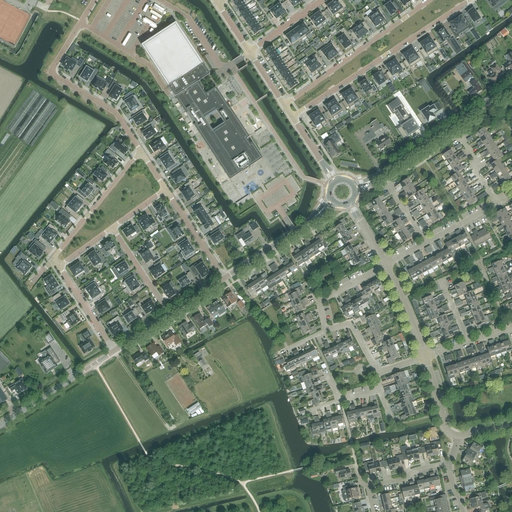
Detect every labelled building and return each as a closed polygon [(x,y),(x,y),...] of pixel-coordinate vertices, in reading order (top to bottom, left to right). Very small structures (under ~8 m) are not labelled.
[(337,0),(336,0),(332,3),(339,13),(339,14),(345,10),(343,8),(346,6),(341,0),(340,0),(338,1),(337,0)] [(243,1),(235,6),(238,11),(239,11),(247,6),(243,1)] [(396,11),(395,10),(398,8),(394,2),(391,4),(390,2),(384,6),(391,16),(395,13),(394,13),(396,11)] [(283,3),(281,5),(280,4),(275,7),(281,16),(286,12),(284,10),(287,8),(283,3)] [(339,13),(332,3),(327,7),(328,8),(326,10),(331,17),(333,15),(334,16),(339,13)] [(276,19),(281,16),(275,7),(273,5),(268,8),(271,12),(268,14),(272,19),(275,17),(276,19)] [(250,10),(247,6),(239,11),(242,16),(250,10)] [(372,13),(380,24),(385,20),(381,14),(383,12),(380,7),(372,13)] [(483,16),(479,11),(477,13),(474,8),(469,11),(470,12),(468,13),(474,23),(480,18),(483,16)] [(253,15),(250,10),(242,16),(245,20),(253,15)] [(104,20),(107,21),(110,14),(104,11),(102,17),(105,18),(104,20)] [(320,12),(315,15),(321,24),(321,23),(328,18),(324,12),(321,14),(320,12)] [(375,27),(380,24),(372,13),(365,18),(368,23),(371,21),(375,27)] [(256,20),(253,15),(245,20),(248,24),(247,25),(248,25),(256,20)] [(321,24),(315,15),(310,19),(311,21),(309,23),(313,28),(315,26),(318,30),(323,26),(321,23),(321,24)] [(458,18),(455,19),(463,31),(468,28),(469,29),(472,28),(467,19),(464,21),(461,17),(459,18),(458,18)] [(463,31),(455,19),(452,21),(453,22),(450,24),(453,28),(451,30),(456,38),(459,36),(458,34),(463,31)] [(256,20),(248,25),(251,30),(259,24),(256,20)] [(355,25),(356,26),(363,36),(368,32),(367,30),(369,29),(364,22),(362,24),(360,22),(355,25)] [(145,43),(142,46),(173,93),(175,97),(230,180),(263,158),(258,151),(257,149),(253,143),(250,144),(247,139),(250,137),(249,137),(230,108),(216,87),(206,94),(203,90),(204,90),(200,84),(200,85),(198,82),(208,76),(210,75),(176,23),(155,37),(145,43)] [(299,27),(306,36),(313,31),(310,26),(307,28),(304,23),(299,27)] [(259,24),(251,30),(254,35),(262,29),(259,24)] [(356,26),(351,30),(353,32),(351,34),(354,39),(357,38),(358,39),(363,36),(356,26)] [(302,40),(306,36),(299,27),(295,30),(302,40)] [(437,33),(436,33),(436,34),(440,39),(439,39),(441,43),(442,42),(442,43),(443,43),(447,40),(448,42),(449,41),(455,49),(459,46),(454,38),(451,40),(450,38),(451,38),(450,37),(444,28),(437,33)] [(297,43),(302,40),(295,30),(290,33),(297,43)] [(347,39),(350,37),(346,32),(343,34),(344,35),(338,39),(338,40),(338,41),(340,44),(341,43),(345,49),(347,48),(349,46),(351,45),(347,39)] [(293,46),(297,43),(290,33),(286,37),(288,40),(290,42),(293,46)] [(425,40),(433,53),(438,50),(446,63),(449,60),(436,41),(433,42),(432,41),(430,37),(428,39),(428,38),(425,40)] [(422,42),(420,44),(422,47),(423,49),(421,51),(425,58),(433,53),(425,40),(424,41),(422,42)] [(325,47),(333,57),(338,54),(334,48),(337,46),(333,41),(325,47)] [(265,51),(268,56),(276,50),(273,45),(265,51)] [(455,49),(454,50),(457,55),(461,51),(462,51),(459,46),(455,49)] [(329,61),(333,57),(325,47),(318,52),(322,57),(324,55),(329,61)] [(408,52),(416,64),(423,59),(419,52),(416,54),(415,52),(413,48),(411,50),(408,51),(408,52)] [(279,55),(276,50),(268,56),(271,60),(271,61),(279,55)] [(411,67),(416,64),(408,52),(407,52),(405,54),(403,55),(405,59),(406,60),(404,62),(407,67),(410,66),(411,67)] [(509,63),(507,65),(503,67),(507,73),(510,70),(511,72),(511,71),(511,52),(509,55),(511,59),(511,60),(509,62),(509,63)] [(316,54),(309,59),(316,70),(321,66),(320,64),(322,63),(316,54)] [(274,65),(282,60),(279,55),(271,61),(274,65)] [(67,58),(66,58),(63,61),(64,62),(62,65),(66,67),(65,69),(68,71),(69,69),(72,71),(74,68),(75,68),(77,65),(78,65),(78,66),(80,67),(85,61),(81,58),(79,62),(76,60),(74,62),(67,58)] [(316,70),(309,59),(306,61),(304,63),(301,65),(308,73),(310,71),(312,73),(316,70)] [(285,65),(282,60),(274,65),(277,70),(285,65)] [(397,73),(399,75),(406,70),(402,63),(399,65),(398,63),(396,60),(394,61),(391,62),(391,63),(397,73)] [(392,76),(397,73),(391,63),(390,63),(388,65),(386,66),(388,70),(389,71),(387,73),(390,78),(393,77),(392,76)] [(501,79),(497,74),(500,71),(496,64),(490,68),(491,69),(488,72),(490,75),(487,77),(492,84),(501,79)] [(288,69),(285,65),(277,70),(280,75),(288,69)] [(86,68),(85,67),(83,71),(84,71),(80,77),(81,78),(81,79),(85,81),(86,80),(87,81),(89,78),(92,80),(98,71),(95,69),(93,71),(87,67),(86,68)] [(465,67),(457,72),(465,83),(468,81),(472,77),(472,76),(473,75),(469,70),(468,71),(465,67)] [(283,79),(291,74),(288,69),(280,75),(283,79)] [(376,83),(377,83),(379,86),(385,82),(388,80),(383,73),(380,75),(379,73),(377,74),(373,76),(375,79),(374,80),(376,83)] [(287,84),(295,79),(291,74),(283,79),(284,79),(287,84)] [(95,83),(93,86),(102,92),(106,87),(107,88),(112,80),(108,78),(106,81),(97,75),(93,82),(95,83)] [(287,84),(290,89),(298,84),(295,79),(287,84)] [(373,91),(377,89),(373,84),(370,86),(366,80),(364,82),(363,81),(360,83),(361,84),(359,84),(363,89),(362,90),(364,94),(365,93),(366,94),(372,89),(373,91)] [(474,89),(468,93),(472,97),(477,93),(477,94),(482,90),(479,86),(477,83),(475,80),(470,84),(474,89)] [(119,85),(114,81),(110,87),(113,89),(109,96),(110,96),(110,97),(113,99),(113,98),(116,100),(118,97),(119,97),(121,94),(120,94),(122,90),(118,87),(119,85)] [(444,86),(447,92),(452,89),(448,84),(444,86)] [(313,86),(309,89),(310,91),(301,99),(305,103),(318,92),(313,86)] [(354,104),(362,99),(357,92),(355,94),(354,92),(351,89),(349,90),(347,92),(346,92),(354,104)] [(346,92),(343,94),(341,95),(344,99),(345,101),(342,102),(346,108),(348,106),(349,108),(354,104),(346,92)] [(135,95),(134,96),(132,93),(125,98),(127,100),(124,102),(126,104),(125,104),(127,107),(138,100),(135,95)] [(333,101),(331,102),(330,103),(338,114),(342,111),(343,112),(346,110),(341,103),(339,105),(338,103),(335,99),(333,101)] [(143,108),(138,100),(127,107),(129,110),(130,110),(131,112),(133,111),(135,113),(143,108)] [(398,100),(388,106),(393,114),(397,111),(406,124),(398,129),(404,138),(419,128),(413,119),(411,120),(402,108),(403,107),(398,100)] [(330,103),(327,105),(325,106),(328,110),(327,110),(328,111),(326,113),(329,118),(332,117),(333,117),(338,114),(330,103)] [(437,103),(437,104),(429,109),(428,108),(427,108),(427,109),(422,112),(428,122),(435,118),(433,115),(441,109),(437,103)] [(135,122),(137,126),(147,120),(143,114),(145,113),(143,110),(134,116),(135,119),(134,120),(135,122)] [(314,113),(320,123),(322,126),(327,122),(326,121),(328,119),(325,114),(322,115),(321,114),(319,110),(317,112),(317,111),(314,113)] [(314,113),(313,114),(311,115),(309,117),(312,121),(313,123),(310,125),(314,130),(317,128),(316,126),(320,123),(314,113)] [(376,120),(371,123),(377,132),(382,128),(376,120)] [(148,130),(143,133),(144,135),(144,136),(146,140),(156,133),(153,130),(152,127),(156,125),(153,121),(146,126),(148,130)] [(479,138),(487,133),(484,128),(476,133),(479,138)] [(341,141),(336,133),(326,140),(327,139),(330,143),(326,145),(327,147),(326,147),(327,147),(328,148),(327,149),(328,149),(329,150),(328,150),(328,151),(329,150),(330,152),(329,152),(330,152),(333,157),(340,152),(334,143),(340,139),(341,141)] [(480,144),(490,137),(488,133),(487,133),(479,138),(481,141),(479,142),(480,144)] [(380,151),(391,143),(387,136),(375,143),(380,151)] [(486,148),(494,142),(490,137),(480,144),(478,146),(475,147),(477,150),(482,147),(482,146),(484,145),(486,148)] [(160,139),(150,145),(154,152),(160,149),(161,152),(167,148),(165,145),(164,146),(160,139)] [(113,145),(110,148),(115,152),(117,150),(124,155),(125,154),(126,154),(128,151),(129,149),(126,147),(127,146),(124,144),(123,144),(120,142),(115,147),(113,145)] [(487,150),(485,152),(485,151),(480,155),(482,157),(483,156),(497,147),(494,142),(486,148),(487,150)] [(492,157),(500,152),(497,147),(483,156),(484,158),(490,154),(492,157)] [(115,155),(108,149),(106,152),(109,155),(105,161),(105,162),(104,163),(109,166),(110,165),(113,168),(115,166),(116,166),(118,163),(118,162),(112,157),(115,155)] [(163,165),(174,158),(169,150),(161,156),(162,158),(160,160),(161,162),(163,165)] [(446,160),(454,155),(451,150),(443,155),(446,160)] [(454,155),(446,160),(449,165),(460,158),(465,155),(463,152),(458,155),(458,156),(456,158),(454,155)] [(488,167),(503,157),(500,152),(492,157),(494,160),(491,161),(486,164),(488,167)] [(493,170),(501,164),(498,160),(503,157),(488,167),(489,169),(492,167),(493,170)] [(174,158),(163,165),(165,168),(167,170),(169,168),(170,171),(179,165),(174,158)] [(452,170),(460,164),(459,162),(461,160),(460,158),(449,165),(452,170)] [(466,167),(465,165),(462,167),(460,164),(452,170),(455,174),(461,171),(466,167)] [(494,176),(505,169),(501,164),(493,170),(495,172),(493,174),(494,176)] [(187,172),(183,166),(172,173),(174,176),(172,178),(173,178),(172,179),(173,181),(174,181),(176,184),(186,178),(183,174),(187,172)] [(99,169),(94,175),(99,178),(98,179),(101,181),(102,181),(103,182),(106,178),(105,177),(107,175),(105,174),(108,171),(102,167),(100,170),(99,169)] [(500,179),(508,174),(505,169),(494,176),(495,178),(498,176),(500,179)] [(463,173),(461,171),(455,174),(451,177),(454,182),(462,177),(460,174),(463,173)] [(508,174),(500,179),(503,184),(511,179),(508,174)] [(457,187),(467,180),(469,179),(468,177),(466,178),(464,180),(462,177),(454,182),(457,187)] [(79,189),(77,192),(85,199),(87,197),(88,197),(94,190),(92,188),(93,186),(95,184),(89,178),(87,181),(89,183),(82,192),(79,189)] [(403,189),(411,184),(408,179),(395,187),(396,189),(401,186),(403,189)] [(460,192),(468,186),(466,184),(469,182),(467,180),(457,187),(460,192)] [(181,191),(184,197),(194,190),(189,182),(184,185),(186,188),(181,191)] [(401,197),(414,188),(411,184),(403,189),(405,192),(400,195),(401,197)] [(467,201),(474,196),(473,193),(474,192),(475,193),(482,188),(481,185),(474,190),(474,189),(463,197),(467,201)] [(463,197),(474,189),(473,188),(470,189),(468,186),(460,192),(463,197)] [(409,198),(414,195),(417,193),(414,188),(401,197),(403,199),(407,195),(409,198)] [(200,198),(194,190),(184,197),(187,202),(193,198),(194,201),(200,198)] [(417,200),(425,195),(422,190),(417,193),(414,195),(417,200)] [(470,206),(478,201),(487,195),(485,192),(476,198),(474,196),(467,201),(470,206)] [(70,201),(80,209),(82,206),(83,204),(82,203),(84,201),(77,195),(72,202),(70,200),(70,201)] [(249,195),(236,203),(238,207),(251,198),(249,195)] [(420,205),(428,199),(425,195),(417,200),(420,205)] [(374,208),(382,203),(379,198),(371,203),(374,208)] [(423,209),(431,204),(428,199),(420,205),(423,209)] [(78,212),(80,209),(70,201),(64,207),(73,215),(73,214),(72,214),(74,211),(76,213),(77,211),(78,212)] [(201,201),(196,204),(198,206),(193,210),(196,215),(206,208),(201,201)] [(377,213),(385,207),(382,203),(374,208),(377,213)] [(427,214),(434,209),(431,204),(423,209),(427,214)] [(163,221),(162,219),(168,215),(163,207),(162,208),(160,205),(155,208),(156,209),(155,209),(159,215),(157,217),(161,222),(163,221)] [(380,218),(388,212),(385,207),(377,213),(380,218)] [(206,208),(196,215),(198,218),(198,217),(200,219),(207,214),(209,213),(206,208)] [(493,221),(506,214),(505,212),(506,211),(505,208),(495,214),(496,217),(491,219),(493,221)] [(69,215),(62,209),(59,213),(62,215),(57,221),(56,222),(59,224),(60,223),(63,226),(63,227),(64,226),(65,228),(70,221),(66,218),(69,215)] [(430,219),(438,214),(434,209),(427,214),(430,219)] [(383,222),(391,217),(388,212),(380,218),(383,222)] [(430,219),(433,224),(441,218),(443,217),(440,212),(438,214),(430,219)] [(207,214),(200,219),(201,221),(200,222),(202,225),(211,219),(212,219),(209,214),(208,215),(207,214)] [(500,223),(510,217),(509,216),(507,217),(506,214),(493,221),(494,223),(498,220),(500,223)] [(138,220),(140,223),(139,224),(141,227),(142,226),(144,230),(150,226),(152,230),(151,230),(152,230),(157,227),(155,223),(156,222),(152,217),(149,219),(146,215),(143,217),(143,216),(138,220)] [(395,222),(391,217),(383,222),(387,227),(391,224),(395,222)] [(497,230),(511,223),(509,220),(511,219),(510,217),(500,223),(501,226),(497,228),(497,230)] [(215,221),(213,218),(212,219),(211,219),(202,225),(206,230),(211,226),(212,229),(217,226),(215,221)] [(401,222),(399,219),(395,222),(391,224),(394,229),(407,220),(406,218),(401,222)] [(334,225),(336,228),(339,233),(345,229),(343,226),(347,223),(344,219),(334,225)] [(398,233),(406,228),(404,225),(408,222),(407,220),(394,229),(398,233)] [(505,232),(511,227),(511,224),(511,223),(497,230),(499,232),(503,229),(505,232)] [(50,224),(44,231),(54,239),(58,234),(53,230),(55,228),(50,224)] [(140,231),(136,226),(134,228),(132,225),(123,231),(127,238),(136,232),(137,234),(140,231)] [(174,228),(172,225),(166,229),(169,234),(172,232),(177,239),(184,234),(178,225),(174,228)] [(486,241),(491,239),(484,225),(482,226),(484,229),(480,231),(486,241)] [(221,226),(210,233),(212,237),(211,238),(212,240),(211,241),(214,244),(214,243),(215,244),(216,243),(216,244),(220,242),(219,241),(224,238),(220,232),(224,230),(221,226)] [(511,227),(505,232),(506,235),(501,238),(502,239),(511,233),(511,227)] [(401,238),(414,230),(412,228),(408,231),(406,228),(398,233),(401,238)] [(41,229),(34,237),(37,239),(38,237),(39,237),(44,231),(41,229)] [(343,238),(352,232),(351,230),(347,232),(345,229),(339,233),(343,238)] [(414,230),(401,238),(404,243),(412,238),(410,235),(415,231),(414,230)] [(457,231),(464,244),(465,246),(471,243),(465,233),(462,235),(459,230),(457,231)] [(486,241),(480,231),(477,233),(476,230),(474,231),(481,244),(486,241)] [(39,237),(38,238),(43,242),(45,240),(50,244),(54,239),(44,231),(39,237)] [(243,231),(236,236),(239,240),(242,238),(246,245),(246,246),(255,240),(250,233),(246,235),(243,231)] [(459,247),(464,244),(457,231),(455,232),(458,237),(455,239),(459,247)] [(476,247),(481,244),(474,231),(472,232),(474,235),(470,237),(476,247)] [(352,232),(343,238),(340,240),(344,247),(347,245),(346,243),(352,239),(350,236),(354,234),(352,232)] [(510,241),(511,239),(511,233),(502,239),(503,241),(509,238),(510,241)] [(314,243),(318,249),(324,246),(325,248),(328,247),(320,235),(315,238),(317,241),(314,243)] [(459,247),(455,239),(452,240),(449,235),(447,236),(454,250),(459,247)] [(449,252),(454,250),(447,236),(445,238),(448,242),(445,244),(448,249),(449,252)] [(43,246),(35,240),(32,243),(35,245),(32,249),(31,248),(28,252),(31,254),(32,253),(35,256),(38,258),(39,256),(40,257),(42,254),(43,252),(40,249),(43,246)] [(116,246),(112,240),(102,246),(104,248),(101,250),(106,257),(109,255),(107,252),(116,246)] [(186,243),(184,240),(178,244),(183,252),(192,246),(190,243),(189,243),(188,241),(186,243)] [(320,252),(318,249),(314,243),(311,245),(307,240),(305,241),(315,255),(320,252)] [(449,252),(448,249),(444,251),(442,246),(443,246),(440,240),(437,242),(447,260),(452,257),(449,252)] [(310,259),(315,255),(305,241),(303,243),(307,248),(304,250),(308,256),(310,259)] [(438,255),(442,263),(447,260),(437,242),(434,243),(437,249),(438,248),(441,253),(438,255)] [(139,253),(143,258),(153,251),(148,244),(143,247),(145,250),(139,253)] [(347,255),(358,249),(361,247),(360,245),(353,249),(351,245),(344,249),(347,255)] [(194,249),(192,246),(183,252),(181,253),(186,261),(194,255),(192,253),(194,251),(193,249),(194,249)] [(308,256),(304,250),(301,252),(298,249),(296,250),(303,260),(308,256)] [(351,260),(357,257),(355,253),(359,251),(358,249),(347,255),(351,260)] [(304,262),(303,260),(296,250),(294,252),(296,255),(293,257),(299,266),(304,262)] [(153,251),(143,258),(146,264),(151,260),(153,262),(160,258),(158,255),(156,256),(153,251)] [(428,260),(424,262),(422,257),(420,251),(417,253),(420,258),(423,263),(427,271),(432,268),(428,260)] [(91,255),(88,257),(95,266),(101,262),(102,264),(105,262),(101,254),(98,256),(95,252),(90,255),(91,255)] [(16,268),(20,271),(25,275),(25,276),(25,275),(28,272),(29,271),(30,271),(29,270),(32,267),(28,263),(27,263),(27,262),(24,260),(27,258),(27,257),(21,253),(16,259),(20,262),(19,263),(19,264),(16,268)] [(365,262),(369,260),(365,255),(359,258),(360,259),(359,260),(358,259),(357,257),(351,260),(354,266),(358,263),(360,266),(365,262)] [(437,266),(442,263),(438,255),(433,257),(437,266)] [(285,256),(283,258),(285,262),(292,272),(297,268),(293,262),(290,264),(285,256)] [(432,268),(437,266),(433,257),(428,260),(432,268)] [(366,268),(374,262),(371,258),(363,265),(366,268)] [(413,268),(410,263),(407,258),(404,260),(407,265),(408,265),(410,269),(407,271),(412,279),(417,276),(413,268)] [(422,274),(427,271),(423,263),(420,258),(418,259),(420,264),(418,266),(422,274)] [(488,270),(488,271),(503,265),(501,263),(503,262),(502,260),(492,264),(493,267),(488,270)] [(161,274),(164,272),(160,266),(162,265),(160,261),(154,265),(156,268),(151,272),(153,274),(152,275),(155,279),(158,276),(159,277),(162,275),(161,274)] [(121,274),(123,276),(129,272),(127,269),(128,269),(127,267),(127,266),(125,262),(116,269),(120,275),(121,274)] [(286,275),(292,272),(285,262),(283,264),(285,267),(282,269),(286,275)] [(83,268),(80,263),(71,269),(75,276),(84,270),(86,274),(89,272),(86,266),(83,268)] [(198,266),(197,264),(190,268),(195,275),(199,272),(203,278),(205,276),(206,276),(209,274),(209,273),(209,272),(207,269),(203,263),(198,266)] [(286,275),(282,269),(279,271),(278,269),(279,269),(275,263),(272,265),(281,279),(286,275)] [(276,282),(281,279),(272,265),(269,267),(273,273),(274,272),(275,274),(272,276),(276,282)] [(504,268),(503,265),(488,271),(489,273),(495,271),(496,274),(506,269),(506,267),(504,268)] [(417,276),(422,274),(418,266),(413,268),(417,276)] [(492,281),(507,275),(505,272),(507,271),(506,269),(496,274),(497,277),(491,279),(492,281)] [(185,270),(177,275),(180,278),(187,273),(185,270)] [(190,272),(187,274),(188,275),(178,281),(183,288),(191,283),(189,280),(191,279),(191,280),(194,278),(190,272)] [(272,276),(269,278),(268,277),(266,273),(261,276),(261,277),(265,283),(268,288),(270,286),(276,282),(272,276)] [(500,283),(510,279),(511,277),(511,274),(507,277),(507,275),(492,281),(493,283),(498,281),(500,283)] [(52,275),(44,280),(51,291),(48,293),(50,296),(58,291),(56,288),(59,286),(52,275)] [(126,281),(123,283),(126,288),(138,281),(136,278),(135,278),(134,276),(132,278),(130,275),(125,279),(126,281)] [(260,287),(265,283),(261,277),(258,279),(256,276),(254,277),(260,287)] [(262,289),(260,287),(254,277),(252,279),(254,282),(251,284),(256,293),(262,289)] [(373,282),(379,292),(381,291),(379,288),(382,286),(379,279),(378,278),(374,280),(375,281),(373,282)] [(88,288),(86,289),(88,291),(87,292),(89,295),(101,287),(96,279),(87,285),(88,288)] [(496,290),(510,284),(511,283),(511,282),(511,281),(510,279),(500,283),(501,286),(495,288),(496,290)] [(138,281),(126,288),(130,293),(133,291),(134,294),(140,290),(138,288),(141,287),(139,284),(140,284),(138,281)] [(175,287),(171,282),(168,284),(169,285),(163,289),(166,293),(165,294),(165,295),(166,297),(167,297),(168,297),(169,298),(171,297),(172,297),(176,295),(172,289),(175,287)] [(376,294),(379,292),(373,282),(367,285),(371,292),(374,290),(376,294)] [(451,294),(465,287),(463,282),(454,286),(455,289),(450,291),(451,294)] [(248,286),(245,283),(243,284),(249,294),(251,297),(256,293),(251,284),(248,286)] [(511,283),(510,284),(496,290),(497,292),(502,290),(504,293),(509,291),(511,289),(511,283)] [(363,291),(361,293),(366,303),(369,301),(368,299),(370,297),(368,294),(371,292),(367,285),(362,288),(363,291)] [(101,287),(89,295),(91,297),(93,299),(95,298),(96,300),(103,296),(101,294),(104,292),(101,287)] [(288,293),(289,296),(292,301),(300,298),(298,294),(300,293),(300,294),(304,292),(301,287),(299,288),(295,289),(292,291),(288,293)] [(467,293),(465,287),(451,294),(452,296),(457,294),(458,297),(464,295),(464,294),(467,293)] [(475,296),(472,291),(467,293),(464,294),(464,295),(466,300),(475,296)] [(227,308),(237,301),(231,292),(221,299),(227,308)] [(432,299),(429,292),(420,296),(419,297),(420,299),(421,300),(422,299),(424,305),(444,297),(443,294),(437,296),(437,297),(432,299)] [(366,303),(361,293),(356,295),(358,299),(355,301),(358,307),(364,304),(365,303),(366,303)] [(59,294),(53,298),(56,303),(57,303),(61,309),(63,308),(64,308),(67,306),(67,305),(69,304),(66,300),(64,298),(62,299),(59,294)] [(347,300),(353,310),(354,312),(359,310),(358,307),(355,301),(352,302),(351,302),(352,302),(349,296),(346,298),(347,300)] [(468,305),(477,301),(475,296),(466,300),(468,305)] [(109,300),(107,297),(99,302),(100,305),(97,307),(99,309),(98,310),(100,313),(101,313),(101,314),(110,308),(106,302),(109,300)] [(424,305),(426,310),(435,306),(434,303),(439,301),(439,302),(445,300),(445,299),(444,297),(438,299),(433,301),(424,305)] [(294,307),(308,301),(307,298),(303,299),(303,300),(301,301),(300,298),(292,301),(294,307)] [(353,310),(347,300),(346,298),(343,299),(346,304),(347,304),(347,305),(344,307),(344,308),(341,309),(344,315),(353,310)] [(308,301),(294,307),(297,313),(305,309),(304,306),(306,305),(306,306),(310,304),(308,301)] [(470,310),(479,306),(477,301),(468,305),(470,310)] [(150,312),(153,310),(156,308),(152,302),(143,307),(140,303),(137,305),(141,312),(144,310),(146,314),(150,312)] [(225,308),(225,309),(221,303),(219,305),(217,302),(207,308),(212,315),(218,311),(219,314),(223,312),(223,313),(226,311),(225,308)] [(441,307),(442,308),(437,309),(435,306),(426,310),(428,315),(448,307),(447,304),(441,307)] [(473,315),(481,312),(479,306),(470,310),(465,312),(460,315),(461,317),(469,314),(469,313),(471,312),(473,315)] [(449,310),(448,307),(428,315),(431,321),(436,318),(440,317),(438,314),(444,312),(449,310)] [(134,310),(124,317),(128,324),(129,323),(134,320),(136,318),(135,316),(136,315),(137,315),(139,313),(136,308),(133,310),(134,310)] [(68,310),(60,316),(64,321),(67,319),(69,322),(67,323),(70,327),(72,326),(80,321),(74,311),(71,314),(68,310)] [(475,321),(484,317),(481,312),(473,315),(474,319),(469,321),(470,323),(475,321)] [(200,313),(193,318),(200,329),(207,324),(210,328),(214,325),(209,318),(205,321),(200,313)] [(298,323),(312,316),(310,313),(307,315),(307,316),(305,317),(303,313),(295,317),(298,323)] [(367,315),(361,318),(363,323),(367,321),(368,324),(378,320),(375,314),(368,317),(367,315)] [(436,318),(439,324),(453,318),(452,316),(446,318),(445,315),(440,317),(436,318)] [(301,328),(309,325),(307,321),(310,320),(310,321),(314,319),(312,316),(298,323),(301,328)] [(484,317),(470,323),(464,325),(466,328),(474,324),(473,324),(476,323),(478,328),(487,325),(486,324),(488,323),(489,322),(486,316),(484,317)] [(119,317),(112,321),(110,322),(113,327),(110,329),(114,335),(117,333),(117,334),(120,332),(120,331),(123,329),(120,326),(123,324),(119,317)] [(453,320),(453,318),(439,324),(441,329),(450,326),(448,322),(453,320)] [(366,329),(367,332),(380,326),(378,320),(368,324),(370,328),(366,329)] [(193,332),(196,330),(192,325),(189,327),(186,322),(179,327),(185,336),(192,331),(193,332)] [(309,325),(301,328),(304,334),(308,332),(310,335),(316,331),(314,326),(311,328),(309,325)] [(451,328),(450,326),(441,329),(443,334),(457,328),(456,326),(451,328)] [(374,336),(380,333),(378,327),(367,332),(368,334),(372,332),(374,336)] [(458,330),(457,328),(443,334),(445,340),(454,336),(452,333),(458,330)] [(88,330),(82,334),(85,340),(86,340),(87,342),(79,347),(84,354),(88,351),(89,352),(92,350),(91,350),(95,347),(90,339),(89,338),(92,336),(88,330)] [(164,342),(167,346),(166,345),(171,342),(171,343),(174,342),(176,345),(182,342),(177,335),(174,337),(171,332),(162,338),(164,342)] [(349,340),(345,341),(348,348),(352,346),(354,350),(357,348),(355,344),(354,344),(349,335),(350,335),(349,332),(346,334),(349,340)] [(380,333),(374,336),(375,339),(372,341),(374,346),(384,341),(383,339),(383,338),(382,337),(384,336),(382,332),(380,333)] [(54,340),(49,333),(44,337),(48,344),(54,340)] [(505,342),(503,336),(501,337),(506,352),(507,351),(507,352),(508,353),(510,352),(511,351),(511,350),(508,341),(505,342)] [(343,351),(344,352),(345,354),(350,351),(348,348),(345,341),(342,343),(339,337),(337,339),(338,340),(343,351)] [(501,353),(506,352),(501,337),(499,338),(501,343),(498,344),(501,353)] [(383,347),(378,349),(379,351),(383,350),(394,345),(391,339),(382,343),(383,347)] [(342,354),(344,353),(343,351),(338,340),(336,342),(336,343),(333,345),(337,354),(341,352),(342,354)] [(501,353),(498,344),(494,345),(493,340),(490,341),(495,355),(501,353)] [(337,354),(333,345),(330,346),(327,341),(325,343),(326,344),(332,356),(337,354)] [(495,355),(490,341),(488,342),(490,347),(487,348),(488,353),(489,353),(490,357),(495,355)] [(484,349),(482,343),(480,344),(481,350),(483,355),(486,364),(492,362),(490,357),(489,353),(488,353),(485,354),(484,349)] [(154,344),(147,348),(152,356),(154,359),(159,356),(159,355),(164,352),(159,346),(157,348),(154,344)] [(333,359),(332,356),(326,344),(323,345),(326,351),(323,352),(327,362),(333,359)] [(396,344),(394,345),(383,350),(384,352),(388,351),(389,354),(396,351),(399,350),(396,344)] [(483,355),(481,350),(480,344),(477,345),(479,351),(481,356),(478,357),(481,366),(486,364),(483,355)] [(307,348),(313,359),(318,356),(315,348),(311,350),(310,346),(307,348)] [(307,362),(313,359),(307,348),(305,349),(306,352),(303,354),(307,362)] [(39,363),(47,374),(58,366),(56,364),(60,361),(52,349),(47,353),(49,356),(39,363)] [(307,362),(303,354),(300,355),(297,350),(295,351),(301,365),(307,362)] [(295,367),(301,365),(295,351),(292,352),(295,358),(292,359),(295,367)] [(389,364),(395,362),(399,360),(398,357),(399,357),(396,351),(389,354),(391,357),(387,359),(389,364)] [(456,364),(459,373),(465,371),(462,362),(460,357),(458,351),(455,352),(459,363),(456,364)] [(136,365),(137,365),(144,360),(145,361),(149,359),(145,353),(142,355),(140,353),(137,355),(132,358),(136,365)] [(200,355),(196,358),(202,367),(206,365),(200,355)] [(295,367),(292,359),(288,361),(287,357),(284,359),(287,365),(284,367),(287,371),(290,370),(295,367)] [(475,368),(481,366),(478,357),(472,359),(475,368)] [(470,370),(475,368),(472,359),(467,361),(470,370)] [(467,361),(462,362),(465,371),(470,370),(467,361)] [(454,375),(459,373),(456,364),(451,366),(454,375)] [(448,377),(454,375),(451,366),(445,368),(448,377)] [(396,381),(403,378),(406,378),(404,371),(386,378),(387,381),(393,379),(392,378),(395,377),(396,381)] [(302,377),(304,383),(313,380),(311,376),(314,375),(314,376),(318,375),(317,372),(314,373),(314,372),(302,377)] [(403,378),(396,381),(397,384),(394,386),(393,385),(389,387),(390,390),(408,384),(406,378),(403,378)] [(18,395),(28,388),(22,379),(9,387),(12,392),(15,390),(18,395)] [(306,389),(315,386),(318,384),(317,382),(314,383),(313,380),(304,383),(306,389)] [(400,393),(410,389),(408,384),(390,390),(391,393),(395,391),(399,389),(400,393)] [(306,389),(309,395),(312,394),(320,390),(323,389),(322,386),(318,387),(318,388),(316,389),(315,386),(306,389)] [(324,392),(324,389),(323,389),(320,390),(312,394),(314,399),(322,396),(321,393),(324,392)] [(409,396),(410,396),(412,396),(410,389),(400,393),(401,396),(397,398),(398,400),(400,400),(409,397),(409,396)] [(328,401),(327,399),(323,400),(322,396),(314,399),(311,400),(313,407),(316,406),(328,401)] [(398,407),(412,402),(410,396),(409,396),(409,397),(400,400),(401,403),(398,404),(398,407)] [(198,402),(188,409),(191,415),(202,408),(198,402)] [(371,407),(374,418),(381,416),(380,412),(379,412),(376,402),(374,402),(375,406),(371,407)] [(404,411),(411,409),(414,408),(412,402),(398,407),(396,408),(396,410),(403,408),(404,411)] [(374,418),(371,407),(367,408),(367,404),(364,404),(367,416),(367,419),(374,418)] [(352,407),(351,405),(348,406),(349,409),(350,409),(350,412),(346,413),(349,424),(355,422),(355,421),(354,419),(352,407)] [(355,405),(351,405),(352,407),(354,419),(355,421),(357,421),(357,418),(361,417),(359,410),(355,411),(355,408),(355,405)] [(416,414),(414,408),(411,409),(404,411),(406,415),(400,417),(401,420),(407,418),(406,417),(416,414)] [(337,425),(335,417),(332,418),(330,412),(328,412),(331,426),(337,425)] [(318,416),(316,417),(319,431),(320,434),(326,432),(325,429),(325,427),(324,422),(323,422),(320,423),(318,416)] [(319,431),(316,417),(313,418),(315,424),(311,425),(312,428),(310,428),(309,428),(311,436),(320,434),(319,431)] [(431,446),(434,456),(439,455),(438,450),(442,449),(441,441),(431,443),(431,446)] [(467,451),(478,458),(480,455),(478,453),(482,448),(474,443),(470,448),(469,447),(467,451)] [(406,446),(401,447),(402,454),(403,454),(404,458),(406,457),(406,456),(408,455),(409,461),(414,460),(412,450),(408,451),(408,447),(406,446)] [(434,456),(431,446),(422,448),(423,454),(427,453),(428,457),(434,456)] [(423,454),(422,448),(419,448),(417,449),(412,450),(414,460),(420,459),(418,453),(420,453),(420,454),(423,454)] [(476,461),(478,458),(467,451),(465,454),(466,455),(462,460),(470,465),(474,460),(476,461)] [(404,460),(404,458),(403,454),(402,454),(396,456),(396,458),(393,459),(396,469),(401,468),(400,461),(404,460)] [(390,470),(396,469),(393,459),(384,461),(385,467),(388,466),(388,465),(389,465),(390,470)] [(376,474),(374,463),(373,461),(368,462),(364,463),(364,466),(365,471),(368,471),(368,470),(370,469),(370,470),(371,475),(376,474)] [(381,468),(385,467),(384,461),(381,462),(379,462),(374,463),(376,474),(382,472),(381,468)] [(342,468),(335,469),(336,475),(340,474),(341,479),(351,477),(349,469),(343,471),(342,468)] [(461,482),(474,479),(473,476),(471,476),(470,469),(460,471),(462,478),(460,478),(461,482)] [(434,472),(432,473),(431,473),(435,487),(440,486),(438,477),(435,478),(434,472)] [(429,486),(427,479),(424,480),(423,475),(421,475),(424,487),(429,486)] [(464,485),(464,486),(465,492),(475,490),(473,483),(475,483),(474,479),(461,482),(462,486),(464,485)] [(420,494),(419,491),(418,485),(414,486),(413,481),(411,482),(415,496),(420,494)] [(354,488),(353,485),(343,487),(344,491),(343,491),(342,492),(344,501),(345,502),(349,501),(352,501),(352,498),(360,496),(358,487),(354,488)] [(409,497),(407,488),(404,488),(404,487),(401,487),(404,498),(409,497)] [(485,492),(482,493),(476,495),(477,498),(471,499),(472,504),(481,502),(481,499),(486,498),(485,492)] [(447,511),(449,510),(449,508),(446,508),(446,505),(448,505),(447,502),(445,502),(444,499),(446,499),(446,496),(444,497),(443,495),(429,498),(430,502),(434,501),(436,511),(447,511)] [(482,505),(481,502),(472,504),(473,509),(479,508),(480,511),(485,510),(490,509),(489,505),(488,505),(488,504),(487,504),(486,504),(485,504),(482,505)] [(360,503),(353,504),(355,511),(363,511),(363,507),(362,508),(360,503)]
